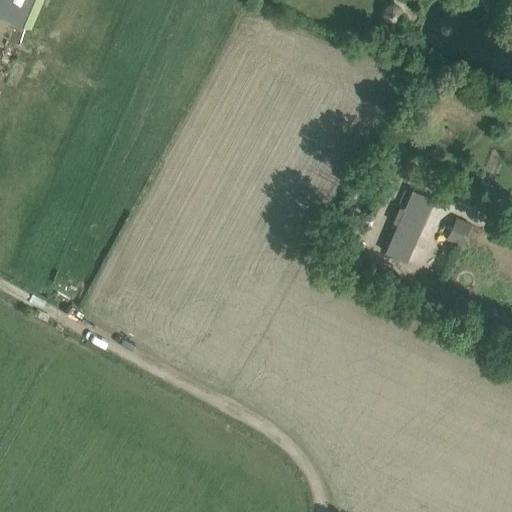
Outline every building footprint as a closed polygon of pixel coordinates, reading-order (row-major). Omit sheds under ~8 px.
[(0,0),(0,12),(29,26),(40,0),(0,0)] [(26,54),(37,31),(26,26),(16,49),(26,54)] [(12,87),(21,65),(11,61),(2,83),(12,87)] [(413,187),(397,223),(420,232),(435,197),(413,187)] [(457,217),(447,237),(461,244),(471,223),(457,217)]
